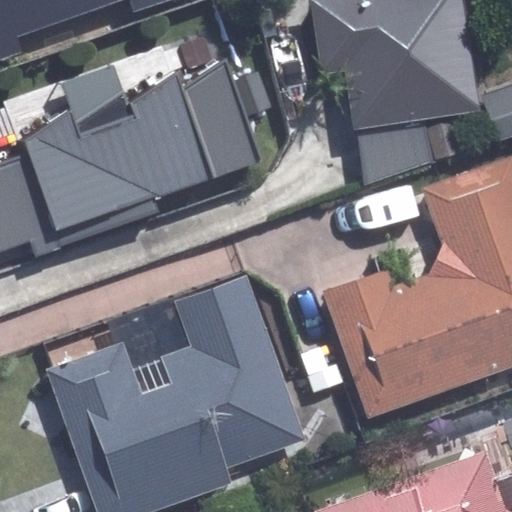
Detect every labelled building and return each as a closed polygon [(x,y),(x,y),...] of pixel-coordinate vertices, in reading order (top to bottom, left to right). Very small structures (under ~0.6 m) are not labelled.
[(0,0),(0,62),(20,55),(12,33),(108,0),(0,0)] [(346,70),(354,129),(484,111),(468,0),(311,0),(322,74),(346,70)] [(0,163),(0,248),(29,240),(34,255),(159,216),(153,195),(256,163),(224,62),(188,90),(180,70),(129,104),(115,63),(61,82),(73,111),(26,140),(31,154),(0,163)] [(511,86),(486,97),(502,140),(511,136),(511,86)] [(373,266),(315,285),(361,412),(511,358),(511,169),(505,150),(416,181),(446,264),(381,288),(373,266)] [(237,269),(164,296),(181,344),(123,365),(113,338),(40,363),(92,511),(126,511),(223,478),(217,463),(296,435),(237,269)] [(332,361),(301,371),(306,389),(338,379),(332,361)] [(511,511),(511,501),(507,503),(486,445),(316,506),(318,511),(511,511)]
